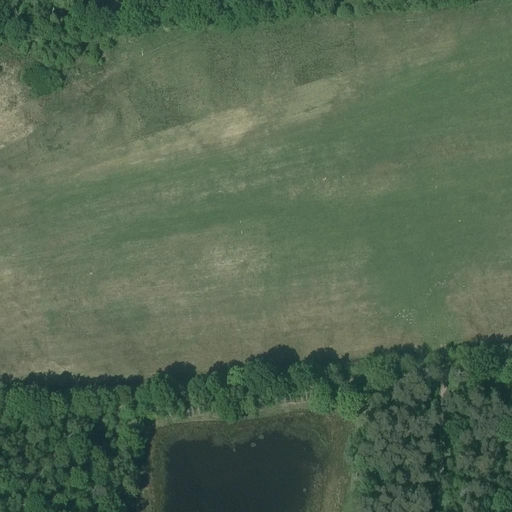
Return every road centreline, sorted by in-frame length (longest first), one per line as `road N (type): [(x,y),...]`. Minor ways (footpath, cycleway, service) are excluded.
road 1 (track): [(511,103),(0,214)]
road 2 (track): [(443,370),(0,425)]
